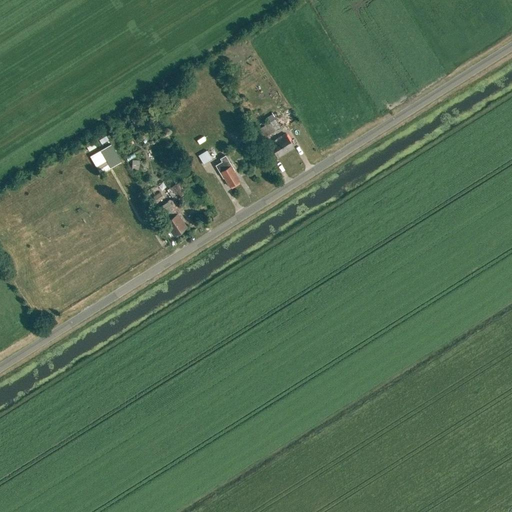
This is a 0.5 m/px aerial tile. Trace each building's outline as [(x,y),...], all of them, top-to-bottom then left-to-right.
[(265,136),(281,127),(272,113),(265,117),(268,122),(260,127),(265,136)] [(236,130),(231,133),(234,139),(239,136),(236,130)] [(277,138),(285,152),(294,147),(285,133),(279,137),(277,134),(275,135),(277,138)] [(277,157),(285,152),(277,138),(275,135),(273,137),(275,140),(269,144),(277,157)] [(86,147),(89,151),(96,147),(93,143),(86,147)] [(100,150),(110,168),(121,162),(111,144),(100,150)] [(199,155),(204,163),(213,158),(208,150),(199,155)] [(230,186),(239,180),(234,172),(234,170),(231,165),(225,155),(219,158),(221,161),(215,165),(223,178),(224,178),(230,186)] [(177,198),(183,194),(176,183),(170,187),(176,195),(177,198)] [(176,195),(170,187),(166,190),(172,198),(176,195)] [(157,202),(163,198),(160,192),(153,196),(157,202)] [(168,201),(174,210),(178,208),(175,204),(177,202),(174,198),(168,201)] [(174,235),(185,228),(180,221),(181,220),(168,201),(161,206),(164,210),(162,211),(168,219),(165,222),(174,235)]
